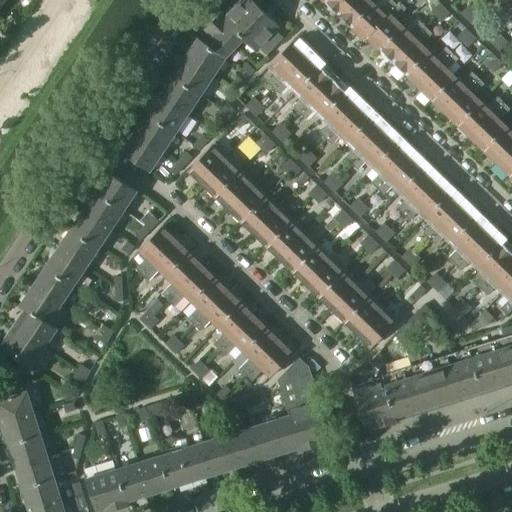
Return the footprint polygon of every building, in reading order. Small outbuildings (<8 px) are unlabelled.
[(251,0),(241,0),(223,19),(233,30),(243,39),(243,40),(267,15),(251,0)] [(327,0),(325,3),(338,15),(352,0),(327,0)] [(352,0),(338,15),(351,28),(373,5),(368,0),(352,0)] [(373,5),(351,28),(364,41),(367,38),(397,6),(396,5),(391,0),(389,0),(379,11),(373,5)] [(397,6),(367,38),(379,50),(402,27),(395,20),(406,9),(399,2),(396,5),(397,6)] [(430,12),(436,18),(445,9),(439,3),(430,12)] [(461,14),(466,19),(474,10),(469,5),(461,14)] [(445,9),(436,18),(441,22),(449,13),(445,9)] [(475,10),(466,19),(472,25),(480,16),(475,10)] [(233,30),(223,19),(219,15),(205,30),(209,34),(202,41),(225,58),(243,39),(233,30)] [(267,15),(243,40),(256,52),(259,49),(265,55),(282,38),(276,32),(280,28),(267,15)] [(402,27),(379,50),(392,63),(426,28),(419,22),(408,33),(402,27)] [(426,28),(392,63),(405,75),(428,52),(421,45),(432,34),(426,28)] [(457,37),(462,42),(470,34),(465,28),(457,37)] [(488,41),(494,46),(502,37),(497,32),(488,41)] [(470,34),(462,42),(467,47),(476,39),(470,34)] [(502,37),(494,46),(499,51),(507,42),(502,37)] [(197,38),(185,56),(214,75),(225,58),(202,41),(197,38)] [(267,82),(273,88),(306,54),(293,41),(271,64),(278,71),(267,82)] [(428,52),(405,75),(418,88),(452,53),(445,47),(434,58),(428,52)] [(452,53),(418,88),(431,101),(454,77),(447,70),(458,59),(452,53)] [(320,67),(306,54),(273,88),(279,95),(290,83),(297,90),(320,67)] [(483,62),(488,67),(496,58),(491,54),(483,62)] [(185,56),(173,76),(201,94),(214,75),(185,56)] [(496,58),(488,67),(493,72),(502,64),(496,58)] [(240,68),(249,76),(254,71),(245,63),(240,68)] [(333,80),(320,67),(297,90),(304,96),(293,108),(300,114),(333,80)] [(454,77),(431,101),(444,112),(477,78),(471,72),(460,83),(454,77)] [(173,76),(161,94),(189,112),(201,94),(173,76)] [(229,86),(234,91),(243,82),(238,77),(229,86)] [(477,78),(444,112),(457,125),(480,102),(473,95),(484,84),(477,78)] [(333,80),(300,114),(305,120),(316,108),(323,115),(346,92),(333,80)] [(346,92),(323,115),(330,121),(319,133),(326,139),(359,105),(346,92)] [(161,94),(148,113),(176,132),(189,112),(161,94)] [(265,96),(259,103),(264,108),(264,109),(271,102),(265,96)] [(480,102),(457,125),(470,138),(503,103),(497,97),(486,108),(480,102)] [(245,106),(250,112),(259,103),(253,98),(245,106)] [(226,103),(222,108),(231,117),(235,112),(226,103)] [(259,103),(250,112),(255,117),(264,108),(259,103)] [(503,103),(470,138),(483,150),(505,127),(498,120),(509,109),(503,103)] [(359,105),(326,139),(331,145),(342,133),(350,141),(372,118),(359,105)] [(231,117),(222,108),(216,114),(225,122),(231,117)] [(148,113),(135,132),(163,151),(176,132),(148,113)] [(243,114),(234,123),(240,128),(248,119),(243,114)] [(372,118),(350,141),(356,146),(345,158),(351,164),(385,130),(372,118)] [(272,132),(277,137),(285,129),(280,124),(272,132)] [(505,127),(483,150),(496,163),(511,145),(511,132),(511,133),(505,127)] [(285,129),(277,137),(282,143),(291,134),(285,129)] [(385,130),(351,164),(357,170),(368,159),(375,165),(398,142),(385,130)] [(121,153),(149,171),(163,151),(135,132),(121,153)] [(194,144),(199,149),(208,141),(202,135),(194,144)] [(256,143),(261,149),(269,140),(264,135),(256,143)] [(269,140),(261,149),(266,154),(275,145),(269,140)] [(398,142),(375,165),(381,171),(370,183),(377,189),(411,155),(398,142)] [(188,171),(201,183),(227,156),(214,144),(188,171)] [(511,145),(496,163),(509,175),(511,171),(511,145)] [(297,157),(303,163),(311,154),(306,149),(297,157)] [(186,152),(178,161),(183,166),(191,158),(186,152)] [(311,154),(303,163),(308,168),(316,159),(311,154)] [(411,155),(377,189),(383,195),(394,184),(401,190),(423,167),(411,155)] [(227,156),(201,183),(214,196),(241,169),(227,156)] [(282,169),(287,174),(296,165),(290,160),(282,169)] [(169,170),(175,175),(183,166),(178,161),(169,170)] [(296,165),(287,174),(292,179),(301,170),(296,165)] [(423,167),(401,190),(407,197),(396,208),(403,214),(436,180),(423,167)] [(241,169),(214,196),(228,209),(254,182),(241,169)] [(108,172),(95,192),(123,211),(136,191),(108,172)] [(323,182),(329,188),(337,179),(332,174),(323,182)] [(337,179),(329,188),(334,193),(342,184),(337,179)] [(436,180),(403,214),(409,220),(420,209),(427,215),(449,192),(436,180)] [(254,182),(228,209),(241,222),(267,195),(254,182)] [(308,194),(313,199),(322,191),(316,185),(308,194)] [(322,191),(313,199),(318,204),(327,195),(322,191)] [(95,192),(83,211),(111,229),(123,211),(95,192)] [(449,192),(427,215),(433,221),(422,233),(429,239),(462,205),(449,192)] [(267,195),(241,222),(254,235),(280,208),(267,195)] [(329,198),(323,204),(328,209),(334,203),(329,198)] [(349,207),(354,213),(363,204),(357,198),(349,207)] [(363,204),(354,213),(359,217),(368,209),(363,204)] [(462,205),(429,239),(435,245),(446,234),(453,240),(475,217),(462,205)] [(280,208),(254,235),(267,247),(293,220),(280,208)] [(333,219),(339,224),(348,215),(342,210),(333,219)] [(83,211),(70,230),(98,249),(111,229),(83,211)] [(348,215),(339,224),(344,229),(352,220),(348,215)] [(144,225),(150,230),(158,222),(153,216),(144,225)] [(475,217),(453,240),(459,246),(448,258),(455,264),(488,230),(475,217)] [(293,220),(267,247),(280,259),(306,232),(293,220)] [(375,232),(380,238),(389,229),(383,224),(375,232)] [(143,226),(135,235),(140,240),(149,231),(143,226)] [(135,269),(141,275),(175,240),(161,227),(139,250),(146,257),(135,269)] [(389,229),(380,238),(385,243),(394,234),(389,229)] [(70,230),(57,249),(85,268),(98,249),(70,230)] [(488,230),(455,264),(461,270),(472,259),(479,266),(502,243),(488,230)] [(306,232),(280,259),(293,272),(319,245),(306,232)] [(359,244),(365,249),(374,241),(368,235),(359,244)] [(175,240),(141,275),(148,281),(159,270),(166,276),(188,253),(175,240)] [(374,241),(365,249),(370,254),(378,245),(374,241)] [(121,249),(127,255),(134,247),(128,242),(121,249)] [(511,253),(502,243),(479,266),(485,271),(474,283),(480,289),(511,256),(511,253)] [(319,245),(293,272),(305,284),(332,257),(319,245)] [(57,249),(45,267),(73,286),(85,268),(57,249)] [(401,257),(406,263),(415,254),(409,249),(401,257)] [(188,253),(166,276),(172,282),(161,294),(168,300),(201,266),(188,253)] [(415,254),(406,263),(411,268),(420,259),(415,254)] [(511,282),(511,256),(480,289),(486,295),(497,284),(504,290),(511,282)] [(332,257),(305,284),(318,297),(345,270),(332,257)] [(385,269),(391,274),(399,266),(394,260),(385,269)] [(201,266),(168,300),(174,306),(185,295),(192,302),(214,279),(201,266)] [(399,266),(391,274),(396,279),(404,270),(399,266)] [(45,267),(32,287),(60,305),(73,286),(45,267)] [(345,270),(318,297),(331,310),(358,282),(345,270)] [(426,282),(432,288),(441,279),(435,274),(426,282)] [(214,279),(192,302),(198,308),(187,319),(194,325),(227,291),(214,279)] [(441,279),(432,288),(437,292),(445,284),(441,279)] [(358,282),(331,310),(344,322),(371,295),(358,282)] [(511,308),(511,282),(504,290),(511,297),(500,308),(506,315),(511,308)] [(420,286),(412,294),(417,300),(425,291),(420,286)] [(24,309),(28,311),(48,324),(48,323),(60,305),(32,287),(19,305),(24,309)] [(227,291),(194,325),(200,331),(211,320),(218,327),(240,304),(227,291)] [(371,295),(344,322),(357,335),(384,308),(371,295)] [(452,307),(458,312),(466,304),(461,298),(452,307)] [(240,304),(218,327),(224,333),(213,344),(220,350),(253,316),(240,304)] [(424,304),(407,321),(416,330),(433,313),(424,304)] [(466,304),(458,312),(463,317),(471,308),(466,304)] [(384,308),(357,335),(370,347),(397,320),(384,308)] [(48,324),(28,311),(24,309),(12,327),(16,329),(44,348),(57,328),(48,323),(48,324)] [(139,319),(144,324),(153,315),(148,310),(139,319)] [(153,315),(144,324),(149,329),(158,321),(153,315)] [(253,316),(220,350),(225,356),(237,345),(244,352),(266,329),(253,316)] [(477,317),(471,324),(473,327),(477,328),(486,326),(477,317)] [(407,321),(394,336),(402,344),(416,330),(407,321)] [(103,325),(99,331),(109,338),(113,331),(103,325)] [(44,348),(16,329),(12,327),(0,345),(0,367),(14,370),(16,358),(30,368),(44,348)] [(509,327),(501,330),(504,337),(511,335),(509,327)] [(279,341),(266,329),(244,352),(250,358),(239,369),(246,376),(279,341)] [(109,338),(99,331),(95,338),(106,344),(109,338)] [(165,344),(170,349),(179,341),(173,335),(165,344)] [(504,337),(490,342),(503,384),(511,380),(511,335),(504,337)] [(179,341),(170,349),(175,354),(184,345),(179,341)] [(292,354),(279,341),(246,376),(251,381),(262,370),(270,377),(292,354)] [(490,342),(468,348),(481,390),(503,384),(490,342)] [(468,348),(446,355),(459,397),(481,390),(468,348)] [(459,397),(446,355),(426,362),(439,404),(459,397)] [(278,380),(287,408),(286,408),(289,415),(289,416),(291,415),(301,447),(298,448),(300,452),(323,444),(321,440),(330,438),(308,367),(299,359),(278,380)] [(190,369),(196,374),(205,366),(199,360),(190,369)] [(439,404),(426,362),(404,369),(417,411),(439,404)] [(80,365),(77,370),(87,377),(91,371),(80,365)] [(205,366),(196,374),(201,379),(209,370),(205,366)] [(417,411),(404,369),(381,375),(382,379),(383,379),(396,422),(397,422),(396,421),(407,418),(409,413),(417,411)] [(87,377),(77,370),(73,377),(83,383),(87,377)] [(8,379),(7,389),(21,391),(22,381),(8,379)] [(382,379),(352,388),(364,427),(373,424),(374,429),(396,422),(383,379),(382,379)] [(225,386),(216,394),(222,400),(230,391),(225,386)] [(0,419),(2,425),(34,415),(26,391),(7,397),(0,399),(0,419)] [(195,392),(187,394),(191,406),(198,404),(195,392)] [(178,410),(191,406),(187,394),(174,398),(178,410)] [(263,402),(261,395),(238,402),(240,409),(263,402)] [(75,410),(73,402),(63,405),(66,413),(75,410)] [(161,403),(145,407),(149,419),(164,414),(161,403)] [(142,421),(149,419),(145,407),(139,409),(142,421)] [(127,426),(123,414),(116,416),(119,428),(127,426)] [(34,415),(2,425),(5,435),(4,438),(5,441),(7,443),(8,446),(40,435),(34,415)] [(289,415),(269,421),(279,454),(298,448),(301,447),(291,415),(289,416),(289,415)] [(269,421),(246,429),(256,461),(279,454),(269,421)] [(106,435),(103,424),(96,426),(99,437),(106,435)] [(246,429),(225,435),(235,468),(256,461),(246,429)] [(78,434),(74,447),(82,448),(85,436),(78,434)] [(40,435),(8,446),(9,448),(8,451),(9,454),(11,456),(15,466),(47,456),(40,435)] [(225,435),(202,442),(212,475),(235,468),(225,435)] [(202,442),(182,449),(192,481),(212,475),(202,442)] [(82,448),(74,447),(72,458),(79,459),(82,448)] [(182,449),(160,456),(170,488),(192,481),(182,449)] [(47,456),(15,466),(18,478),(18,481),(19,484),(21,486),(22,489),(54,479),(47,456)] [(108,511),(129,506),(128,501),(118,469),(112,471),(108,456),(93,460),(97,476),(86,479),(96,511),(105,508),(105,511),(108,511)] [(160,456),(138,463),(148,495),(170,488),(160,456)] [(138,463),(118,469),(128,501),(148,495),(138,463)] [(54,479),(22,489),(22,491),(22,494),(23,497),(25,499),(29,511),(61,501),(54,479)] [(72,484),(76,496),(83,494),(79,482),(72,484)] [(83,495),(76,497),(80,509),(87,507),(83,495)] [(64,511),(61,501),(29,511),(64,511)]
